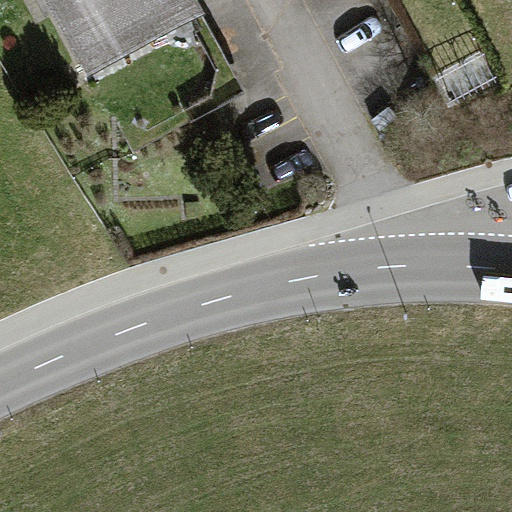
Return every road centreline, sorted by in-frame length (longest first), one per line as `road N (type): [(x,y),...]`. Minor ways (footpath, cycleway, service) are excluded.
road 1 (secondary): [(0,386),(149,322),(270,286),(379,268)]
road 2 (residential): [(379,268),(372,188),(270,0)]
road 3 (secondary): [(379,268),(511,272)]
